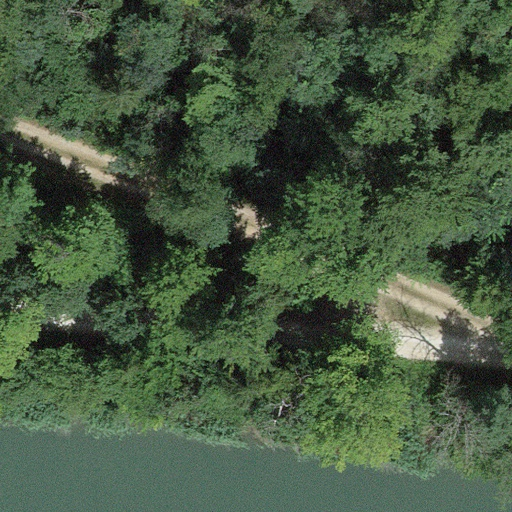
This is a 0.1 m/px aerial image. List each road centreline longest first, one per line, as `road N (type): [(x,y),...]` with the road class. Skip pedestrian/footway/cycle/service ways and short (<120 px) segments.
road 1 (track): [(0,129),(511,335)]
road 2 (track): [(511,349),(0,309)]
